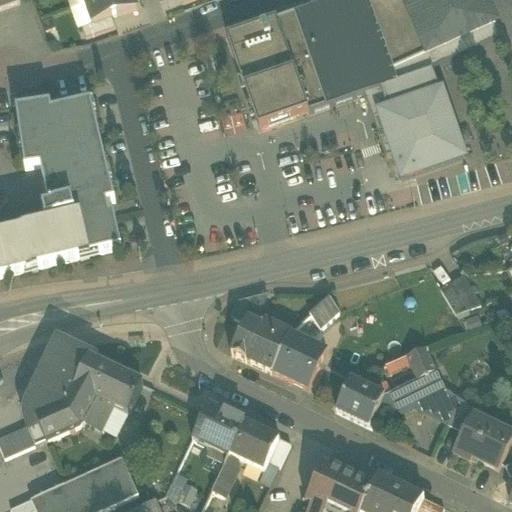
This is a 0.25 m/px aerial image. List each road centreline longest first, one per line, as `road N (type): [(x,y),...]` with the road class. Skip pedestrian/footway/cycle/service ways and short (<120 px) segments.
road 1 (residential): [(484,511),(203,370),(175,292)]
road 2 (tertiary): [(175,292),(511,209)]
road 3 (residential): [(117,51),(175,292)]
road 4 (tertiary): [(0,331),(61,311),(175,292)]
road 5 (residential): [(264,0),(117,51)]
road 6 (residential): [(117,51),(0,80)]
